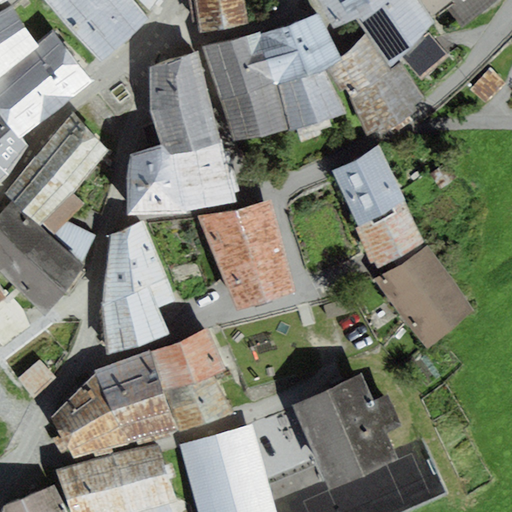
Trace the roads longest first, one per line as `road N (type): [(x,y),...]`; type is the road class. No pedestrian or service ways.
road 1 (residential): [(93,221),(217,208),(345,157),(416,120),(456,87),(511,11)]
road 2 (residential): [(0,486),(66,383),(93,304),(93,221)]
road 3 (unclassified): [(0,204),(77,95)]
